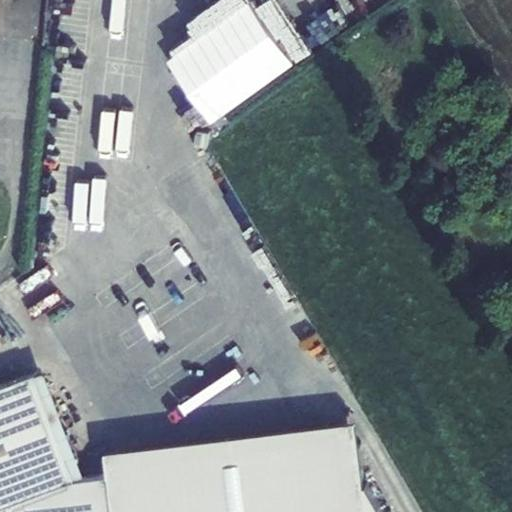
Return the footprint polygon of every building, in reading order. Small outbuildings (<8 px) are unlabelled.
[(25,276),(0,287),(0,298),(5,307),(33,293),(25,276)] [(0,384),(0,511),(10,511),(9,500),(87,470),(48,366),(0,384)] [(376,511),(372,475),(363,409),(113,439),(115,463),(120,511),(376,511)] [(120,511),(115,463),(87,470),(9,500),(10,511),(120,511)] [(394,511),(372,475),(376,511),(394,511)]
